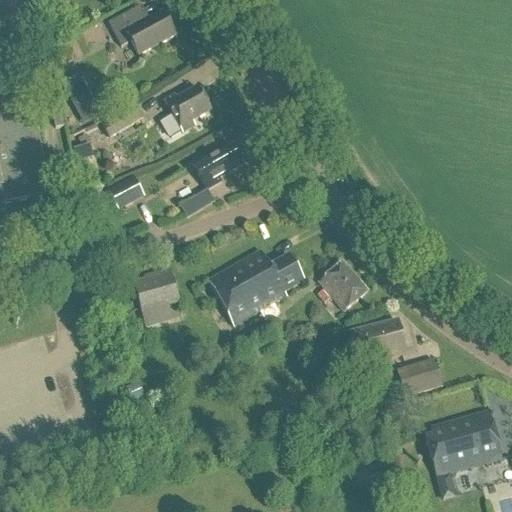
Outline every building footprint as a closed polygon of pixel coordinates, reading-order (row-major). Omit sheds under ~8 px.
[(120,52),(130,47),(137,60),(174,40),(162,17),(141,28),(133,14),(107,28),(120,52)] [(49,199),(35,126),(35,125),(19,129),(11,88),(0,90),(0,216),(5,216),(3,208),(26,203),(49,199)] [(161,126),(170,142),(180,136),(181,137),(194,130),(192,126),(210,115),(196,91),(176,103),(174,99),(163,105),(171,120),(161,126)] [(135,112),(100,131),(106,144),(142,124),(135,112)] [(191,169),(206,194),(219,187),(218,183),(242,169),(231,150),(209,162),(207,159),(191,169)] [(143,200),(133,181),(107,195),(117,214),(143,200)] [(287,260),(268,271),(260,256),(207,285),(233,331),(285,301),(283,297),(302,287),(287,260)] [(334,305),(332,306),(341,317),(366,296),(341,268),(318,287),(334,305)] [(131,283),(140,316),(177,305),(168,272),(131,283)] [(405,359),(397,325),(346,338),(354,366),(369,361),(370,367),(379,365),(405,359)] [(442,391),(434,365),(397,376),(404,401),(442,391)] [(487,417),(430,433),(432,440),(424,442),(435,482),(501,464),(487,417)]
